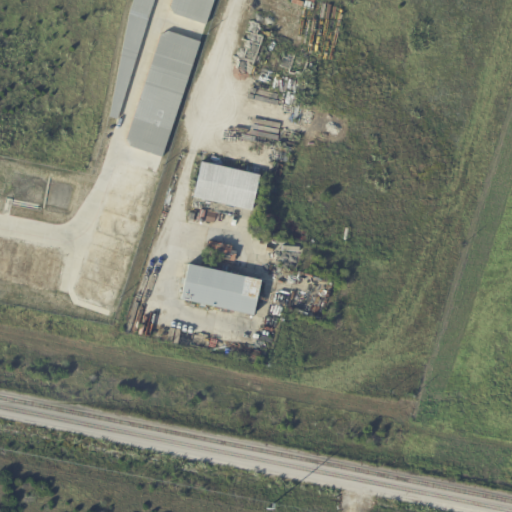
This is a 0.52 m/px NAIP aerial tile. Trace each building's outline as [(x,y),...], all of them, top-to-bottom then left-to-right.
[(156,0),(117,121),(109,118),(129,16),(134,0),(156,0)] [(214,0),(206,27),(173,16),(170,7),(172,0),(214,0)] [(200,42),(161,158),(130,147),(126,140),(161,35),(168,31),(200,42)] [(260,176),(252,211),(193,197),(201,162),(260,175),(260,176)] [(188,264),(261,280),(253,316),(180,300),(188,264)]
